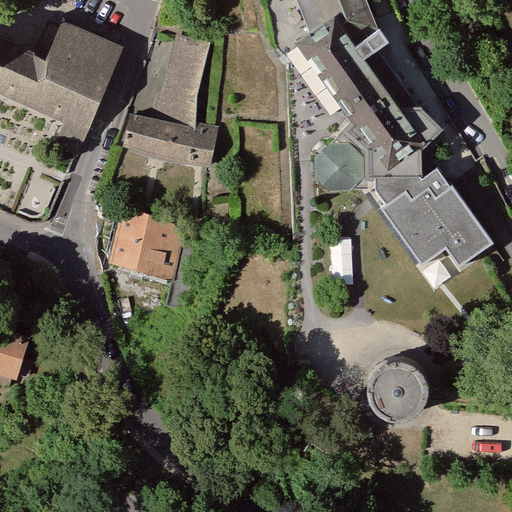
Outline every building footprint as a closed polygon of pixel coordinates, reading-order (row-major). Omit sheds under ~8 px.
[(376,27),(364,0),(311,0),(312,1),(297,7),(308,30),(309,35),(335,16),(354,41),(376,27)] [(401,108),(354,41),(335,16),(309,35),(308,30),(294,41),(351,119),(386,169),(424,140),(401,108)] [(76,154),(122,46),(62,20),(45,59),(31,54),(33,51),(0,36),(0,86),(65,115),(53,144),(76,154)] [(196,96),(209,41),(175,33),(160,94),(154,93),(149,116),(194,126),(195,121),(196,96)] [(386,169),(351,119),(341,129),(343,131),(367,150),(368,178),(376,178),(421,178),(421,172),(420,149),(441,129),(442,127),(421,105),(408,104),(401,108),(424,140),(386,169)] [(194,126),(149,116),(130,111),(121,144),(157,156),(209,167),(218,126),(195,121),(194,126)] [(441,129),(420,149),(428,156),(448,136),(441,129)] [(349,190),(369,189),(368,178),(367,150),(343,131),(330,142),(348,142),(362,157),(362,178),(349,190)] [(348,142),(330,142),(327,142),(313,156),(314,177),(328,190),(349,190),(362,178),(362,157),(348,142)] [(421,178),(376,178),(376,186),(387,200),(381,204),(424,262),(447,245),(460,264),(495,239),(454,182),(452,183),(438,164),(424,175),(421,172),(421,178)] [(187,226),(121,204),(108,260),(174,282),(187,226)] [(355,278),(354,235),(333,236),(334,279),(355,278)] [(28,336),(0,327),(0,374),(15,379),(28,336)] [(391,354),(381,357),(374,363),(369,371),(366,380),(367,392),(370,400),(375,407),(381,412),(388,415),(398,416),(408,414),(415,411),(422,405),(426,398),(429,388),(428,377),(424,368),(417,360),(409,355),(399,353),(391,354)] [(285,392),(270,370),(262,376),(277,397),(285,392)] [(311,388),(304,400),(318,409),(326,397),(311,388)]
